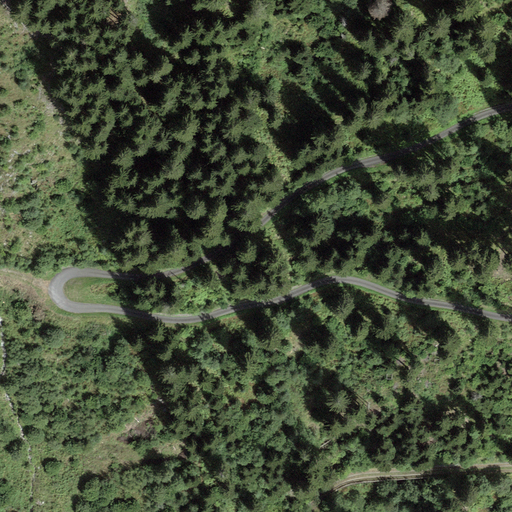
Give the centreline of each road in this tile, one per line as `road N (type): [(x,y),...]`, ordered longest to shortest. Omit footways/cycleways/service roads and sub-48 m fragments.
road 1 (unclassified): [(511,315),(401,297),(350,277),(185,319),(75,307),(56,291),(75,272),(156,277),(188,266),(340,169),(511,108)]
road 2 (track): [(306,511),(345,476),(511,469)]
